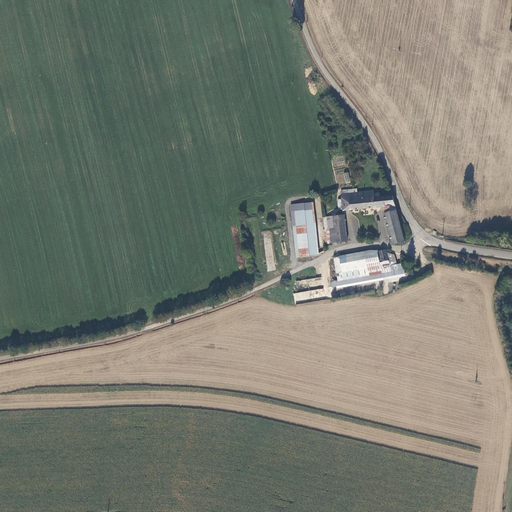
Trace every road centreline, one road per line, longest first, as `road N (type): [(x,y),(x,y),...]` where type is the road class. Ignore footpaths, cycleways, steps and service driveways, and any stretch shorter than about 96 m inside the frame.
road 1 (unclassified): [(0,357),(124,334),(233,298),(345,246),(399,247),(422,235)]
road 2 (unclassified): [(422,235),(378,144),(310,47),(293,0)]
